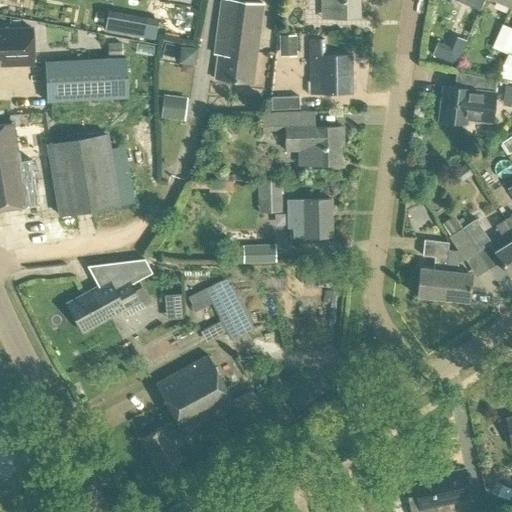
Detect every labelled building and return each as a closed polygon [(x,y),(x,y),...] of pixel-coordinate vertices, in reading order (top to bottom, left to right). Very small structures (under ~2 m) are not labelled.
[(264,6),(222,0),(215,56),(219,56),(216,80),(247,84),(248,78),(255,78),(264,6)] [(359,16),(358,0),(320,0),(321,17),(359,16)] [(491,46),(509,53),(511,46),(511,28),(501,24),(491,46)] [(0,65),(17,65),(32,64),(30,29),(16,29),(0,30),(0,65)] [(296,55),(296,34),(278,34),(278,55),(296,55)] [(324,55),(323,39),(309,39),(309,92),(351,92),(350,55),(324,55)] [(456,64),(461,52),(448,46),(437,42),(431,54),(456,64)] [(121,43),(107,44),(108,57),(122,56),(121,43)] [(260,54),(257,78),(273,80),(275,55),(260,54)] [(48,104),(128,100),(126,59),(45,63),(48,104)] [(498,75),(511,80),(511,68),(502,64),(498,75)] [(489,122),(492,100),(495,79),(455,70),(453,87),(442,85),(438,119),(466,122),(466,119),(489,122)] [(511,85),(505,85),(502,104),(511,104),(511,85)] [(270,111),(295,110),(295,93),(270,94),(270,111)] [(160,118),(183,120),(186,97),(162,94),(160,118)] [(283,130),(284,152),(298,152),(299,161),(302,164),(302,167),(340,166),(338,128),(312,129),(312,125),(306,125),(305,113),(266,114),(266,132),(277,131),(276,130),(283,130)] [(89,116),(86,127),(103,131),(106,120),(89,116)] [(0,211),(31,206),(38,205),(31,160),(24,161),(21,162),(19,150),(17,150),(12,120),(0,122),(0,211)] [(67,133),(64,120),(49,123),(52,136),(67,133)] [(511,150),(511,135),(500,143),(507,153),(511,150)] [(110,147),(72,153),(71,150),(51,153),(61,214),(120,205),(110,148),(110,147)] [(453,171),(460,182),(472,174),(465,163),(453,171)] [(256,181),(258,212),(281,211),(280,180),(256,181)] [(236,182),(213,183),(213,193),(237,192),(236,182)] [(286,199),(286,223),(293,223),(293,236),(331,235),(330,198),(293,199),(286,199)] [(460,228),(487,269),(498,261),(471,220),(460,228)] [(511,233),(504,221),(496,226),(507,244),(493,252),(509,277),(511,275),(511,233)] [(487,269),(460,228),(448,236),(475,277),(487,269)] [(433,266),(419,265),(416,297),(441,300),(446,249),(447,239),(423,237),(422,253),(434,254),(433,266)] [(242,262),(275,261),(274,243),(242,244),(242,262)] [(470,270),(457,268),(458,261),(463,260),(457,250),(446,249),(441,300),(467,302),(470,270)] [(225,332),(230,341),(254,329),(228,280),(225,281),(224,279),(220,281),(220,280),(203,289),(220,321),(225,332)] [(143,306),(129,280),(113,289),(109,281),(67,305),(82,332),(124,309),(127,315),(143,306)] [(171,319),(187,318),(185,296),(169,297),(171,319)] [(208,356),(185,369),(156,385),(175,420),(140,439),(159,473),(182,460),(171,440),(182,434),(183,436),(236,407),(208,356)] [(413,478),(418,501),(408,503),(409,511),(462,511),(472,510),(469,499),(463,468),(413,478)] [(511,491),(511,488),(501,484),(496,495),(508,500),(511,491)]
